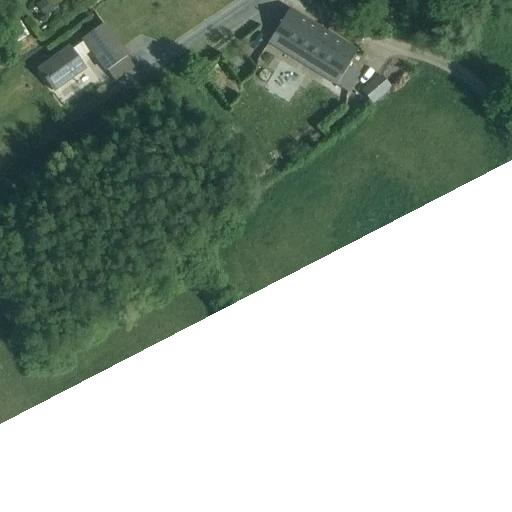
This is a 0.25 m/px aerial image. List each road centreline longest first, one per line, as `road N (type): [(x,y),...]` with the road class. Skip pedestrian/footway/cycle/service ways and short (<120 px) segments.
road 1 (unclassified): [(278,0),(0,187)]
road 2 (unclassified): [(511,125),(468,80),(299,0)]
